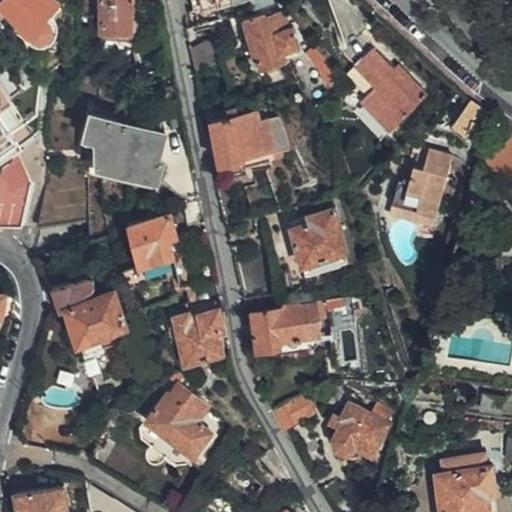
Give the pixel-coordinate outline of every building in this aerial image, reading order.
[(2,0),(0,3),(0,6),(2,8),(32,40),(44,42),(49,40),(52,33),(52,26),(43,16),(56,2),(53,0),(2,0)] [(97,0),(84,0),(85,18),(99,17),(97,0)] [(97,0),(99,17),(102,57),(132,63),(128,14),(131,10),(130,6),(123,1),(123,0),(97,0)] [(232,0),(190,0),(193,11),(232,0)] [(264,17),(264,13),(241,18),(250,52),(254,51),(259,67),(286,61),(283,48),(299,45),(295,28),(288,30),(286,19),(283,19),(281,13),(264,17)] [(426,93),(404,71),(400,75),(392,67),(360,34),(342,50),(374,84),(361,97),(392,126),(426,93)] [(208,38),(188,47),(193,70),(218,63),(208,38)] [(331,65),(314,44),(304,52),(322,72),(331,65)] [(0,159),(37,133),(39,82),(35,77),(24,83),(0,48),(0,159)] [(400,75),(404,71),(397,63),(392,67),(400,75)] [(477,139),(485,114),(471,102),(455,120),(477,139)] [(209,118),(214,162),(240,159),(240,156),(272,153),(273,157),(291,154),(287,132),(278,119),(258,122),(256,112),(209,118)] [(103,147),(114,122),(90,116),(84,142),(102,147),(97,169),(103,170),(103,147)] [(164,133),(114,122),(103,147),(103,170),(139,179),(141,173),(161,178),(167,156),(159,154),(164,133)] [(436,211),(453,157),(428,150),(425,161),(422,169),(414,166),(410,165),(407,174),(411,175),(409,182),(405,181),(399,179),(393,198),(394,198),(435,211),(436,211)] [(0,217),(8,213),(25,209),(30,185),(24,157),(0,175),(0,217)] [(240,159),(214,162),(217,179),(242,176),(240,159)] [(422,169),(425,161),(416,159),(414,166),(422,169)] [(42,206),(39,224),(91,220),(83,173),(46,175),(42,206)] [(435,211),(394,198),(392,207),(433,219),(435,211)] [(292,228),(302,265),(346,253),(335,208),(317,212),(319,221),(292,228)] [(0,230),(21,229),(25,209),(8,213),(0,217),(0,230)] [(139,263),(174,254),(169,232),(176,230),(172,213),(129,223),(139,263)] [(174,254),(180,283),(188,281),(182,251),(174,254)] [(346,253),(302,265),(305,277),(349,265),(346,253)] [(257,256),(233,261),(240,290),(264,285),(257,256)] [(79,277),(50,288),(51,291),(58,310),(63,308),(77,344),(79,343),(122,326),(110,291),(91,298),(88,292),(92,289),(92,283),(91,279),(85,277),(79,277)] [(0,313),(10,315),(13,296),(0,294),(0,313)] [(219,297),(184,302),(187,312),(168,318),(165,322),(162,327),(163,333),(166,338),(172,340),(180,338),(187,360),(223,351),(216,329),(223,326),(218,308),(221,307),(219,297)] [(299,307),(298,304),(281,306),(281,309),(251,312),(255,350),(280,349),(279,341),(319,335),(317,305),(299,307)] [(127,340),(122,326),(79,343),(85,357),(127,340)] [(279,341),(280,349),(280,354),(312,350),(317,345),(319,339),(319,335),(279,341)] [(167,393),(164,391),(142,418),(189,455),(211,429),(195,416),(205,403),(177,380),(167,393)] [(275,405),(288,427),(313,411),(304,391),(275,405)] [(347,400),(340,415),(339,417),(344,420),(339,430),(334,439),(337,451),(346,455),(354,452),(356,448),(371,457),(389,421),(384,418),(388,409),(373,401),(368,411),(347,400)] [(339,417),(340,415),(333,412),(327,423),(339,430),(344,420),(339,417)] [(103,432),(86,458),(109,472),(125,446),(103,432)] [(511,459),(511,435),(506,435),(501,459),(511,459)] [(488,467),(487,455),(446,462),(448,474),(442,476),(448,511),(494,511),(491,493),(499,492),(494,467),(488,467)] [(15,493),(18,511),(68,511),(64,486),(15,493)]
